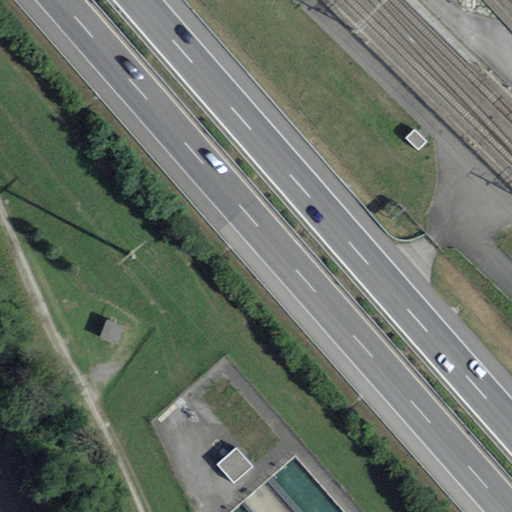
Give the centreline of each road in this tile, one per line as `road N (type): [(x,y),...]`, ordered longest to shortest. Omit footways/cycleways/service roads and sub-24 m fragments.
road 1 (motorway): [(57,0),(507,511)]
road 2 (motorway): [(511,436),(130,0)]
